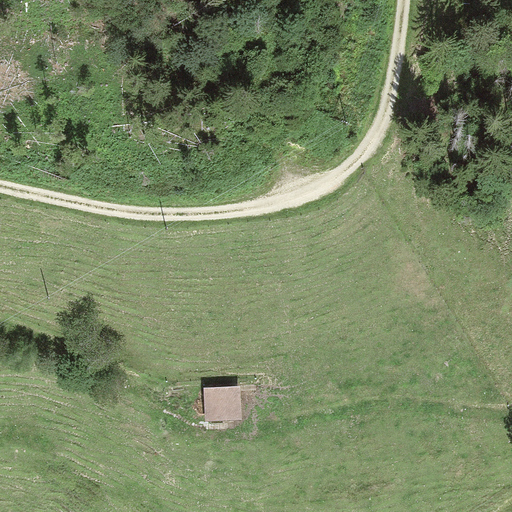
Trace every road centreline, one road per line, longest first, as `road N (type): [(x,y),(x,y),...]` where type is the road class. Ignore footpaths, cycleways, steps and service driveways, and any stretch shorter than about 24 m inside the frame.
road 1 (track): [(0,185),(119,210),(201,213),(273,204),(325,184),(369,147),(393,78),(400,0)]
road 2 (track): [(0,326),(153,383)]
